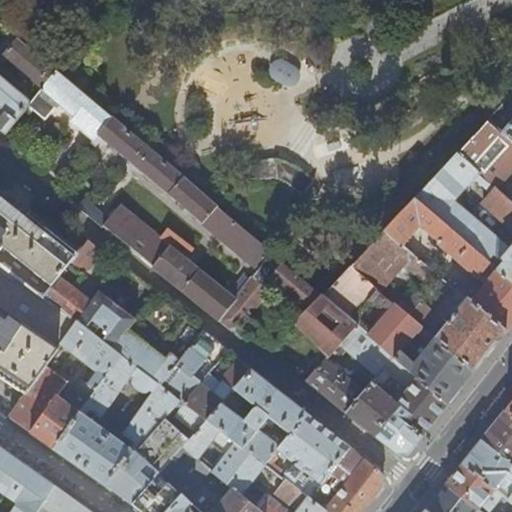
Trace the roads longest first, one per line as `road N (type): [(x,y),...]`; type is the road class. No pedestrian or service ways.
road 1 (residential): [(0,157),(413,484)]
road 2 (residential): [(413,484),(511,359)]
road 3 (residential): [(117,511),(0,428)]
